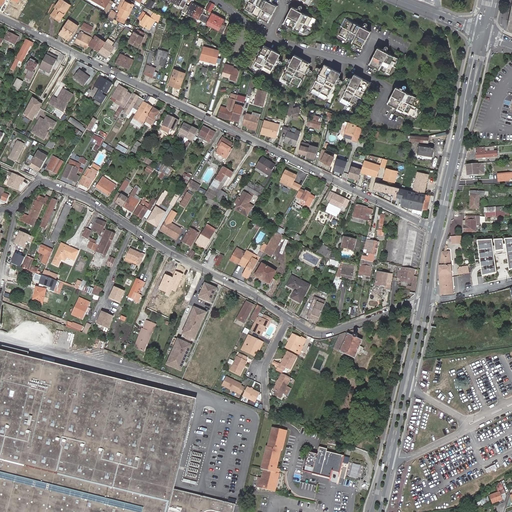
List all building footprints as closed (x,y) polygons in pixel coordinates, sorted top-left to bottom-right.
[(68,5),(59,0),(54,9),(56,10),(51,17),(58,21),(60,18),(62,19),(65,15),(63,14),(68,5)] [(105,13),(107,14),(115,2),(112,0),(105,13)] [(247,0),(245,3),(242,10),(266,23),(275,6),(263,0),(247,0)] [(28,7),(17,1),(15,4),(26,10),(28,7)] [(122,8),(121,10),(118,14),(119,15),(117,19),(124,23),(134,6),(125,1),(124,1),(121,7),(122,8)] [(188,1),(186,6),(183,12),(189,16),(195,4),(188,1)] [(201,8),(195,4),(189,16),(195,19),(199,12),(201,8)] [(289,7),(281,24),(301,34),(309,18),(289,7)] [(150,10),(141,23),(149,28),(152,24),(155,20),(158,22),(160,16),(154,13),(150,10)] [(209,12),(206,17),(203,23),(209,26),(215,15),(209,12)] [(221,18),(215,15),(209,26),(215,30),(219,23),(221,18)] [(110,16),(107,20),(117,26),(119,23),(114,20),(115,19),(110,16)] [(70,40),(79,27),(68,20),(60,32),(70,40)] [(367,33),(343,20),(334,36),(358,49),(367,33)] [(94,27),(84,22),(81,28),(91,33),(94,27)] [(123,42),(131,30),(129,28),(120,40),(123,42)] [(77,40),(88,46),(90,41),(92,37),(80,32),(77,40)] [(5,41),(15,45),(18,37),(9,33),(5,41)] [(145,39),(136,33),(132,39),(132,40),(130,43),(139,48),(141,45),(145,39)] [(90,44),(100,52),(106,42),(96,35),(90,44)] [(116,48),(117,47),(115,46),(116,44),(108,39),(106,42),(116,48)] [(117,47),(118,48),(120,46),(123,42),(120,40),(119,39),(116,44),(115,46),(117,47)] [(28,48),(29,48),(30,46),(32,47),(34,44),(27,40),(15,64),(18,66),(23,56),(24,56),(28,48)] [(99,52),(109,59),(116,48),(106,42),(100,52),(99,52)] [(278,54),(261,45),(251,65),(267,74),(278,54)] [(54,56),(56,50),(51,48),(48,53),(54,56)] [(168,52),(158,49),(154,63),(164,66),(168,52)] [(205,49),(201,61),(217,66),(221,54),(205,49)] [(394,60),(374,49),(365,65),(385,76),(394,60)] [(99,52),(98,54),(107,61),(109,59),(99,52)] [(49,66),(54,56),(48,53),(43,63),(49,66)] [(134,61),(121,54),(117,63),(130,70),(134,61)] [(295,87),(308,64),(291,55),(279,78),(295,87)] [(49,66),(53,69),(58,58),(54,56),(49,66)] [(27,70),(28,70),(34,73),(35,73),(38,65),(34,63),(35,61),(31,59),(27,70)] [(325,97),(338,74),(322,65),(309,88),(325,97)] [(234,70),(235,69),(227,66),(224,74),(232,76),(234,70)] [(153,77),(156,71),(156,70),(149,67),(145,74),(153,77)] [(84,85),(90,78),(79,70),(74,77),(84,85)] [(186,74),(176,70),(170,85),(180,89),(186,74)] [(234,70),(232,76),(230,82),(237,84),(240,74),(237,71),(234,70)] [(367,83),(351,74),(339,98),(354,106),(367,83)] [(93,89),(105,96),(112,85),(100,78),(93,89)] [(254,90),(258,80),(252,78),(248,92),(253,94),(254,90)] [(24,82),(18,79),(15,87),(20,90),(24,82)] [(123,111),(125,108),(124,107),(131,95),(128,93),(129,92),(120,86),(113,97),(118,100),(122,103),(120,105),(121,106),(118,111),(117,110),(112,117),(117,121),(122,113),(123,111)] [(254,104),(263,107),(267,92),(259,89),(254,104)] [(412,99),(392,89),(383,104),(404,116),(412,99)] [(63,94),(58,95),(50,106),(59,112),(64,106),(63,104),(64,103),(65,104),(66,103),(70,106),(74,100),(67,94),(66,96),(63,94)] [(220,117),(224,118),(225,116),(230,118),(230,119),(232,120),(234,111),(238,95),(233,94),(228,109),(223,107),(220,117)] [(125,112),(130,114),(133,109),(137,111),(143,101),(134,95),(125,112)] [(42,105),(33,100),(23,116),(32,122),(42,105)] [(234,111),(232,120),(240,122),(245,103),(237,101),(234,111)] [(296,116),(297,117),(299,116),(299,114),(299,112),(300,112),(298,106),(295,107),(294,106),(294,104),(290,103),(287,114),(291,115),(293,115),(296,116)] [(144,104),(134,120),(143,125),(153,109),(144,104)] [(154,110),(149,118),(155,121),(160,113),(154,110)] [(252,116),(247,114),(243,125),(247,126),(254,128),(253,129),(257,130),(260,117),(252,116)] [(308,123),(320,127),(321,122),(315,121),(316,119),(319,120),(320,116),(313,114),(311,119),(309,119),(308,123)] [(78,119),(74,116),(68,124),(84,134),(87,130),(88,128),(81,124),(79,125),(75,123),(78,119)] [(163,126),(174,131),(179,122),(169,116),(163,126)] [(45,122),(41,119),(32,133),(44,140),(47,133),(45,132),(46,130),(47,131),(50,127),(53,129),(56,124),(47,118),(45,122)] [(87,130),(91,132),(96,122),(93,120),(88,128),(87,130)] [(280,125),(265,120),(261,133),(266,134),(273,136),(272,137),(276,138),(280,125)] [(352,122),(350,122),(344,138),(357,142),(361,129),(351,125),(352,122)] [(185,123),(179,133),(189,139),(193,141),(199,131),(185,123)] [(172,136),(174,131),(163,126),(161,131),(172,136)] [(284,126),(282,132),(288,134),(298,137),(299,135),(290,132),(292,127),(288,126),(288,127),(284,126)] [(373,129),(368,127),(365,136),(371,138),(373,129)] [(204,128),(200,136),(206,139),(208,135),(213,138),(215,133),(204,128)] [(189,139),(179,133),(176,137),(183,141),(181,144),(185,146),(187,141),(189,139)] [(296,145),(298,137),(288,134),(285,142),(296,145)] [(223,137),(218,145),(220,146),(219,147),(215,153),(226,160),(236,145),(223,137)] [(24,145),(17,141),(9,158),(16,161),(24,145)] [(56,144),(50,141),(45,147),(52,150),(56,144)] [(141,144),(137,142),(132,151),(136,153),(141,144)] [(310,145),(302,143),(299,153),(307,155),(307,157),(315,159),(318,148),(310,146),(310,145)] [(432,154),(433,155),(434,148),(418,146),(417,155),(431,158),(432,154)] [(494,146),(486,147),(475,148),(476,158),(497,156),(496,151),(494,151),(494,146)] [(322,150),(319,160),(325,162),(325,163),(331,165),(335,155),(322,150)] [(47,156),(38,151),(31,163),(40,168),(47,156)] [(64,163),(56,158),(49,169),(57,174),(64,163)] [(276,166),(264,158),(257,169),(270,176),(276,166)] [(348,163),(338,159),(334,170),(345,173),(348,163)] [(77,175),(81,165),(71,160),(64,177),(77,183),(80,177),(77,175)] [(381,165),(364,160),(362,170),(361,173),(372,176),(377,177),(380,167),(381,165)] [(484,173),(483,162),(467,164),(467,169),(469,168),(469,170),(468,170),(468,174),(484,173)] [(234,173),(223,167),(215,180),(214,179),(210,185),(214,187),(218,181),(223,173),(226,175),(231,178),(234,173)] [(362,170),(351,167),(348,177),(358,180),(361,173),(362,170)] [(395,170),(387,168),(385,174),(384,179),(395,182),(396,176),(394,175),(395,170)] [(88,170),(80,184),(89,190),(95,178),(98,173),(92,169),(91,171),(88,170)] [(162,173),(169,177),(171,172),(165,169),(162,173)] [(429,174),(418,171),(413,191),(424,193),(429,174)] [(297,177),(286,172),(280,182),(299,192),(301,188),(294,184),(297,177)] [(17,190),(21,181),(22,182),(23,178),(12,173),(6,185),(17,190)] [(189,173),(187,175),(185,173),(179,181),(182,183),(186,185),(192,175),(189,173)] [(114,188),(101,179),(96,188),(109,196),(114,188)] [(200,187),(190,181),(186,187),(196,193),(200,187)] [(424,193),(413,191),(376,182),(374,189),(392,198),(396,200),(396,197),(397,196),(405,198),(403,205),(411,207),(411,208),(424,211),(425,209),(428,210),(431,196),(424,193)] [(128,199),(123,207),(132,212),(139,201),(132,198),(138,189),(135,187),(128,199)] [(217,201),(222,192),(217,189),(212,198),(217,201)] [(306,193),(301,190),(298,197),(302,200),(306,202),(305,204),(311,207),(315,198),(310,195),(311,194),(306,191),(306,193)] [(0,201),(1,199),(7,202),(9,196),(9,195),(0,191),(0,201)] [(159,206),(168,193),(165,191),(164,194),(163,193),(156,205),(159,206)] [(483,196),(483,191),(471,191),(470,195),(470,208),(478,208),(478,196),(483,196)] [(328,210),(338,214),(342,206),(346,208),(350,201),(345,199),(345,200),(335,195),(335,194),(331,192),(328,199),(332,201),(328,210)] [(176,204),(181,195),(177,193),(172,201),(176,204)] [(249,204),(254,196),(250,193),(249,195),(244,193),(241,199),(239,198),(236,204),(245,210),(242,215),(247,217),(253,207),(249,204)] [(116,203),(123,207),(128,199),(121,195),(116,203)] [(192,198),(188,195),(181,207),(185,209),(192,198)] [(36,200),(29,214),(36,217),(46,199),(43,198),(40,202),(38,201),(36,200)] [(54,215),(56,211),(53,210),(57,201),(52,199),(47,212),(54,215)] [(206,203),(217,208),(219,205),(208,199),(206,203)] [(306,202),(302,200),(299,205),(309,211),(311,207),(305,204),(306,202)] [(360,219),(364,221),(366,214),(372,215),(373,210),(357,205),(353,218),(360,219)] [(142,219),(147,210),(140,206),(135,214),(142,219)] [(165,213),(156,207),(152,215),(147,221),(156,227),(165,213)] [(336,218),(338,214),(328,210),(326,213),(336,218)] [(54,215),(47,212),(42,222),(43,222),(41,226),(45,227),(47,224),(49,219),(52,220),(54,215)] [(36,217),(29,214),(27,216),(22,213),(19,219),(22,220),(31,225),(34,220),(36,217)] [(379,236),(384,236),(388,237),(389,234),(383,233),(385,215),(381,215),(379,236)] [(476,222),(478,222),(479,216),(467,216),(466,222),(466,226),(464,226),(464,232),(476,232),(476,222)] [(105,223),(96,219),(91,230),(102,235),(104,230),(102,229),(105,223)] [(169,233),(177,238),(182,231),(167,221),(161,230),(168,235),(169,233)] [(215,228),(208,225),(197,243),(206,248),(215,232),(213,231),(215,228)] [(191,246),(199,234),(191,229),(183,242),(191,246)] [(29,236),(20,232),(15,244),(24,248),(29,236)] [(96,252),(105,256),(115,234),(110,232),(110,233),(106,232),(101,244),(100,244),(96,252)] [(281,235),(275,233),(267,245),(264,251),(263,252),(262,253),(266,255),(270,258),(282,236),(281,235)] [(301,245),(304,239),(299,236),(296,243),(301,245)] [(462,237),(449,237),(449,242),(452,244),(452,245),(462,244),(462,237)] [(511,238),(475,240),(479,267),(480,277),(496,273),(492,251),(504,249),(507,271),(511,269),(511,238)] [(285,254),(290,241),(286,239),(281,253),(285,254)] [(358,242),(346,239),(344,250),(356,252),(358,242)] [(364,260),(374,261),(375,254),(377,254),(380,242),(369,240),(366,252),(372,253),(371,256),(365,255),(364,260)] [(98,246),(87,242),(85,246),(96,251),(98,246)] [(323,242),(321,248),(330,251),(332,245),(323,242)] [(78,251),(62,243),(53,263),(58,266),(63,256),(74,261),(78,251)] [(49,256),(53,249),(43,244),(39,251),(49,256)] [(230,260),(238,264),(243,254),(241,253),(242,251),(236,248),(230,260)] [(144,254),(130,249),(127,257),(137,262),(140,263),(141,263),(144,255),(144,254)] [(247,279),(248,278),(258,261),(260,257),(246,249),(243,254),(238,264),(246,268),(243,275),(242,276),(247,279)] [(333,256),(340,259),(343,253),(335,250),(333,256)] [(450,252),(441,252),(439,267),(438,275),(441,295),(453,293),(452,284),(454,284),(454,281),(452,281),(450,252)] [(101,256),(95,253),(92,260),(94,261),(102,265),(104,261),(99,259),(101,256)] [(224,256),(221,254),(215,265),(217,266),(224,256)] [(24,263),(23,263),(21,267),(29,271),(31,265),(34,260),(27,256),(24,263)] [(344,260),(338,276),(343,277),(354,279),(357,266),(346,263),(347,261),(344,260)] [(364,260),(364,262),(365,262),(362,274),(370,276),(374,261),(364,260)] [(263,264),(257,275),(270,283),(276,272),(263,264)] [(31,265),(29,271),(36,274),(38,268),(31,265)] [(468,266),(456,267),(457,275),(469,273),(468,266)] [(414,283),(417,270),(405,268),(404,267),(402,267),(402,269),(404,269),(403,274),(400,274),(399,279),(402,280),(414,283)] [(179,288),(184,277),(182,276),(184,273),(175,269),(168,286),(174,289),(175,286),(179,288)] [(47,278),(55,281),(57,275),(49,272),(47,278)] [(391,291),(391,285),(387,284),(388,273),(378,272),(376,284),(382,285),(382,286),(386,287),(386,290),(391,291)] [(269,288),(271,283),(270,283),(257,275),(254,279),(269,288)] [(289,285),(294,289),(300,279),(294,276),(289,285)] [(137,279),(131,291),(141,295),(138,302),(140,303),(143,295),(140,293),(137,292),(140,285),(142,281),(137,279)] [(300,279),(294,289),(296,290),(292,298),(301,303),(311,286),(300,279)] [(58,285),(41,280),(40,284),(53,288),(52,290),(56,291),(58,285)] [(87,282),(83,280),(79,289),(88,292),(89,288),(85,287),(87,282)] [(216,289),(205,284),(199,297),(210,302),(216,289)] [(46,289),(37,287),(33,301),(44,302),(46,289)] [(125,292),(114,287),(109,298),(120,303),(125,292)] [(141,295),(131,291),(129,297),(136,300),(136,302),(138,302),(141,295)] [(79,307),(76,316),(84,319),(92,300),(81,296),(77,306),(79,307)] [(308,317),(318,321),(326,302),(316,298),(308,317)] [(254,305),(247,302),(238,320),(239,321),(239,322),(244,324),(254,305)] [(249,316),(255,319),(257,316),(260,309),(255,306),(249,316)] [(204,312),(194,307),(189,319),(190,320),(187,326),(186,325),(182,334),(187,336),(186,338),(190,341),(191,338),(194,339),(198,331),(197,330),(199,324),(200,325),(203,318),(201,318),(204,312)] [(112,317),(102,313),(97,324),(108,328),(112,317)] [(250,330),(261,335),(263,330),(265,331),(266,328),(264,328),(265,326),(268,321),(270,317),(263,314),(261,318),(257,316),(255,319),(250,330)] [(135,348),(140,349),(148,330),(152,322),(148,321),(145,327),(147,327),(146,330),(143,328),(135,348)] [(148,330),(140,349),(142,350),(145,343),(148,344),(152,332),(153,332),(156,324),(152,322),(148,330)] [(88,334),(92,325),(87,323),(84,332),(88,334)] [(243,332),(241,336),(244,338),(247,333),(247,334),(249,331),(246,329),(244,332),(243,332)] [(355,333),(357,330),(339,335),(337,339),(332,347),(349,358),(352,353),(356,347),(359,342),(354,340),(353,341),(352,341),(350,341),(349,340),(348,339),(347,338),(347,336),(347,335),(348,334),(349,333),(350,332),(352,332),(353,332),(354,333),(355,333)] [(355,334),(354,333),(353,332),(352,332),(350,332),(349,333),(348,334),(347,335),(347,336),(347,338),(348,339),(349,340),(350,341),(352,341),(353,341),(354,340),(355,339),(356,337),(356,336),(355,334)] [(302,339),(293,334),(287,347),(296,352),(300,344),(303,346),(306,340),(303,338),(302,339)] [(258,350),(262,342),(252,337),(248,335),(245,342),(247,343),(249,343),(245,352),(255,357),(258,350)] [(191,345),(179,340),(177,345),(175,344),(166,364),(180,371),(182,365),(181,364),(187,350),(189,351),(191,345)] [(0,511),(233,511),(235,505),(174,490),(169,488),(190,402),(140,390),(141,386),(141,384),(131,381),(130,383),(129,387),(113,383),(101,380),(56,369),(57,365),(41,361),(42,358),(36,356),(36,359),(26,357),(28,352),(0,344),(0,511)] [(296,356),(286,350),(280,364),(279,363),(277,367),(278,367),(276,371),(281,373),(282,374),(284,370),(287,372),(289,368),(290,369),(296,356)] [(247,362),(238,358),(236,363),(231,360),(229,364),(234,366),(231,371),(240,376),(247,362)] [(102,376),(57,365),(56,369),(101,380),(102,376)] [(282,374),(281,373),(272,390),(275,391),(273,394),(279,398),(281,393),(286,396),(294,380),(289,377),(282,374)] [(102,376),(101,380),(113,383),(114,379),(114,377),(102,374),(102,376)] [(231,381),(232,380),(225,376),(220,385),(238,394),(242,387),(238,385),(231,381)] [(114,379),(113,383),(129,387),(130,383),(114,379)] [(245,385),(241,395),(253,401),(258,392),(245,385)] [(169,488),(174,490),(196,399),(141,386),(140,390),(190,402),(169,488)] [(265,447),(260,470),(263,471),(261,479),(258,478),(255,488),(274,493),(279,474),(276,474),(277,470),(281,451),(284,452),(288,433),(273,429),(269,448),(265,447)] [(329,449),(321,448),(319,455),(311,453),(307,466),(315,468),(314,474),(332,478),(334,471),(342,473),(346,456),(328,452),(329,449)] [(185,482),(197,484),(198,476),(195,476),(196,468),(195,468),(193,473),(190,473),(190,470),(187,470),(185,482)] [(499,491),(504,489),(501,481),(496,485),(499,491)] [(503,499),(505,499),(507,494),(504,489),(499,491),(490,494),(493,503),(503,499)]
